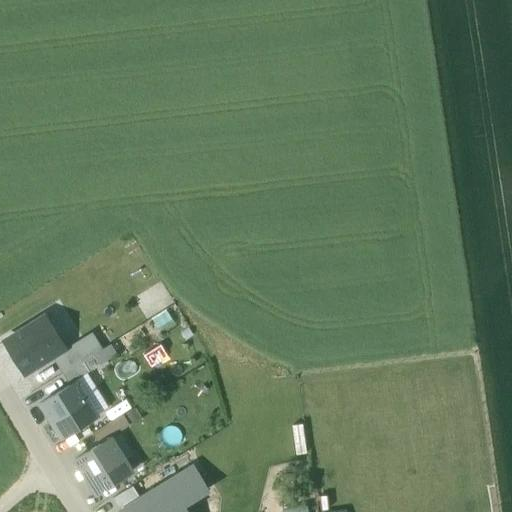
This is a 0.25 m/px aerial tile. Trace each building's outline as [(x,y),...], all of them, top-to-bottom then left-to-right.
[(45,318),(5,342),(24,373),(64,349),(45,318)] [(55,361),(63,374),(99,353),(91,339),(55,361)] [(63,374),(69,384),(117,356),(110,346),(63,374)] [(97,416),(75,383),(42,404),(63,437),(97,416)] [(123,404),(103,415),(109,424),(123,415),(128,412),(123,404)] [(109,424),(93,434),(99,445),(110,438),(130,427),(123,415),(109,424)] [(304,437),(302,424),(292,426),(296,454),(308,452),(306,437),(304,437)] [(99,445),(76,459),(97,494),(132,473),(110,438),(99,445)] [(138,497),(119,509),(120,511),(187,511),(183,505),(208,490),(192,464),(138,497)] [(132,487),(113,499),(119,509),(138,497),(132,487)]
